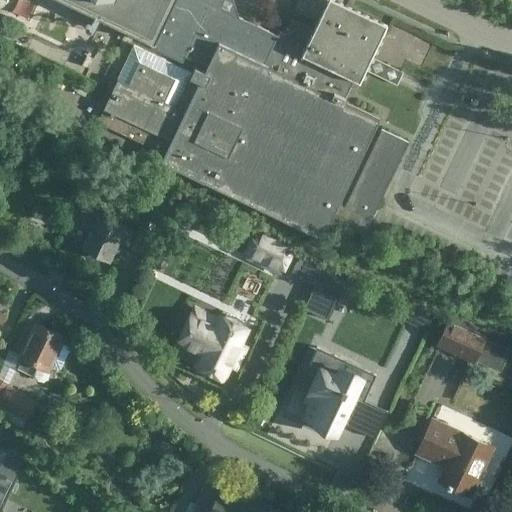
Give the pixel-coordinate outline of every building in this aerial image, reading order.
[(379,119),(351,105),(343,102),(354,80),(359,82),(366,68),(372,55),(387,25),(335,0),(327,0),(314,28),(292,18),(286,32),(283,38),(277,35),(232,14),(231,16),(214,8),(213,4),(212,3),(211,1),(209,0),(63,0),(153,42),(151,47),(182,62),(185,56),(207,67),(205,72),(195,68),(192,73),(134,45),(97,122),(152,148),(148,155),(322,238),(339,203),(344,206),(343,208),(370,221),(382,196),(381,196),(386,185),(387,185),(408,142),(381,129),(380,131),(375,128),(379,119)] [(372,55),(366,68),(389,78),(395,65),(372,55)] [(170,196),(146,185),(132,215),(142,220),(138,226),(141,228),(132,248),(144,254),(170,196)] [(130,246),(137,232),(84,207),(76,222),(92,230),(83,248),(110,260),(119,241),(130,246)] [(243,224),(239,232),(248,236),(252,229),(243,224)] [(255,230),(245,251),(283,269),(293,249),(255,230)] [(302,249),(291,272),(315,284),(303,308),(306,309),(326,319),(341,288),(349,272),(302,249)] [(236,317),(226,313),(224,317),(219,315),(217,319),(215,318),(212,323),(215,324),(212,329),(189,318),(177,342),(201,353),(195,366),(224,379),(235,357),(240,359),(245,347),(240,345),(248,329),(243,326),(245,323),(236,317)] [(438,344),(473,360),(474,358),(488,365),(498,345),(483,338),(484,336),(449,320),(438,344)] [(70,346),(60,342),(62,338),(36,326),(22,356),(23,356),(17,368),(33,375),(38,364),(48,368),(49,366),(58,370),(62,368),(71,350),(70,346)] [(308,364),(297,387),(303,390),(310,393),(307,399),(313,402),(305,418),(316,423),(315,424),(317,425),(318,424),(333,431),(333,433),(335,434),(340,422),(343,416),(354,421),(364,399),(371,383),(360,378),(365,369),(346,360),(338,377),(308,364)] [(0,413),(20,427),(25,420),(36,403),(0,380),(0,413)] [(493,447),(461,432),(432,418),(416,453),(421,455),(421,454),(430,458),(430,459),(445,466),(438,481),(447,485),(446,486),(450,488),(451,486),(470,496),(493,447)] [(0,501),(2,502),(12,481),(0,475),(0,501)] [(272,511),(273,510),(222,486),(222,488),(207,481),(192,511),(272,511)]
